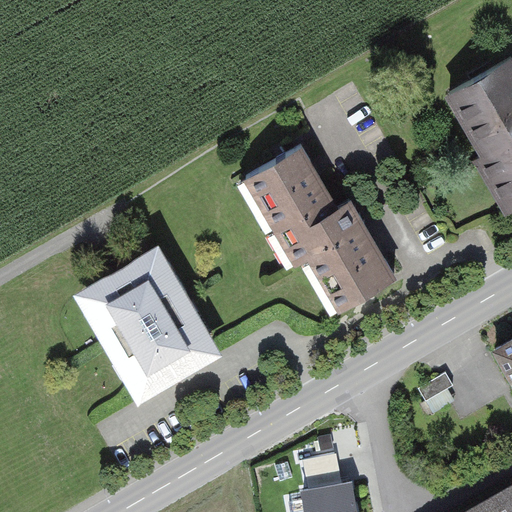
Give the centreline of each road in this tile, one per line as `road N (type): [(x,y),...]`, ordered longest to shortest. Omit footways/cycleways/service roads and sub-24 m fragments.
road 1 (primary): [(119,511),(511,284)]
road 2 (track): [(113,209),(0,277)]
